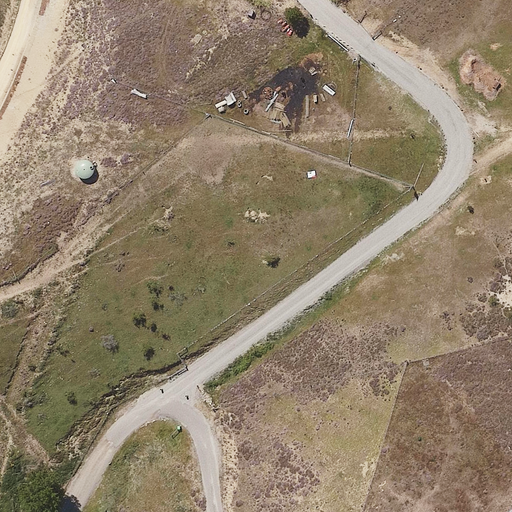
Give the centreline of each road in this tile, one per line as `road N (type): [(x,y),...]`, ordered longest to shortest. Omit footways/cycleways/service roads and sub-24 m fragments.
road 1 (track): [(306,0),(427,87),(451,116),(435,188),(135,403),(102,435),(64,511)]
road 2 (track): [(154,390),(193,396),(207,511)]
